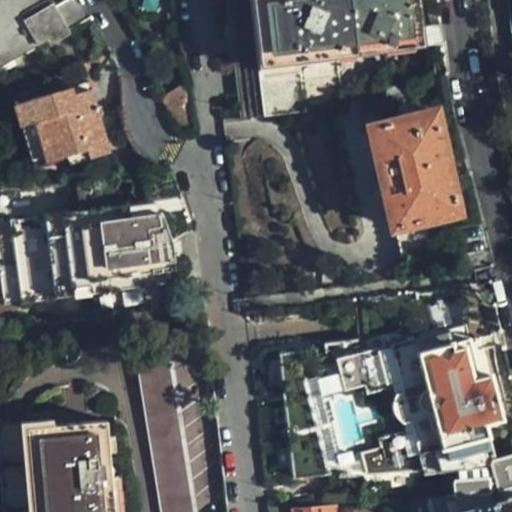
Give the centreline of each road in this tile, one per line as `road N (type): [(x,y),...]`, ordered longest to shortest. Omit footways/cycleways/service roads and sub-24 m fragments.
road 1 (residential): [(243,511),(216,213)]
road 2 (tertiary): [(511,257),(482,143),(459,0)]
road 3 (unknown): [(476,280),(225,317)]
road 4 (residential): [(199,0),(216,213)]
